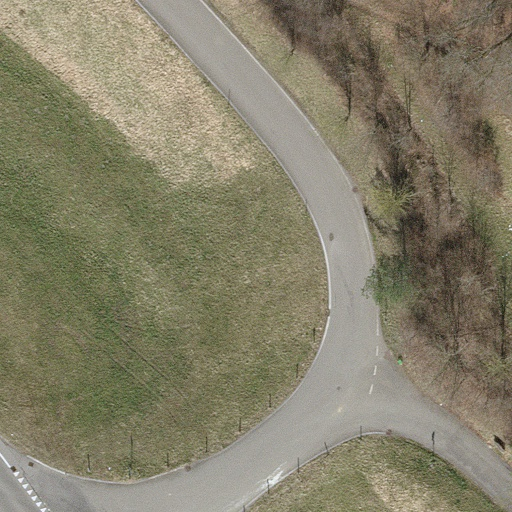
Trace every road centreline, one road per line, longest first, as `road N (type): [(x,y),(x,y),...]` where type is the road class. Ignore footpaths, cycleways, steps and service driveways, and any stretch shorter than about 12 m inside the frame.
road 1 (unclassified): [(178,511),(295,431),(348,378),(355,289),(327,190),(254,93),(162,0)]
road 2 (track): [(348,378),(449,435),(511,491)]
road 3 (track): [(378,0),(511,61)]
